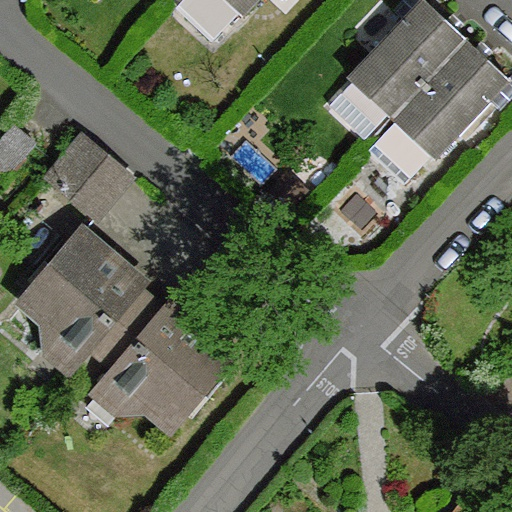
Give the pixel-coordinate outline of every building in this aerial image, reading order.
[(242,12),(229,0),(187,0),(181,7),(216,41),(242,12)] [(229,0),(242,12),(246,16),(260,0),(229,0)] [(425,0),(352,77),(356,81),(391,113),(396,118),(469,42),(425,0)] [(511,80),(469,42),(396,118),(399,122),(433,156),(437,159),(511,80)] [(391,113),(356,81),(332,106),(367,140),(391,113)] [(433,156),(399,122),(372,151),(407,184),(433,156)] [(37,146),(14,127),(0,143),(0,180),(5,185),(37,146)] [(86,139),(51,178),(99,218),(133,178),(86,139)] [(113,257),(84,233),(24,304),(42,319),(46,350),(73,372),(92,349),(141,291),(108,263),(113,257)] [(165,311),(141,291),(92,349),(116,370),(165,311)] [(199,340),(165,311),(116,370),(97,392),(124,416),(156,414),(172,428),(232,358),(204,335),(199,340)]
